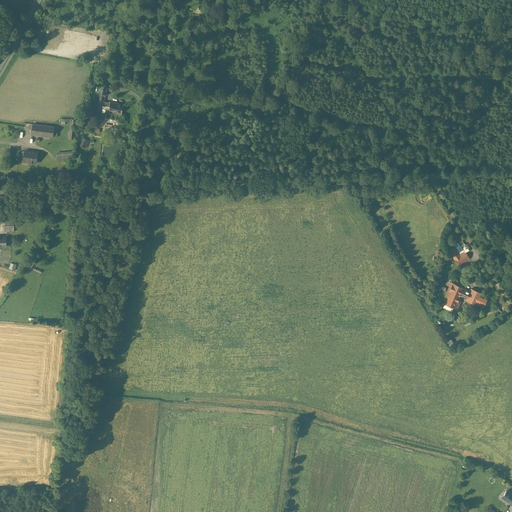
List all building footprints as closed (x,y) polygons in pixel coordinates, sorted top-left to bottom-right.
[(107,88),(101,86),(98,100),(104,101),(107,88)] [(123,105),(111,102),(111,103),(110,107),(109,111),(113,112),(113,113),(121,115),(123,105)] [(62,118),(62,123),(70,124),(70,138),(75,138),(75,119),(62,118)] [(54,127),(32,124),(31,134),(53,137),(54,127)] [(83,137),(79,144),(86,148),(90,140),(83,137)] [(38,152),(25,151),(23,161),(36,163),(38,152)] [(11,225),(10,220),(4,220),(5,231),(14,231),(14,225),(11,225)] [(464,244),(461,246),(464,251),(459,254),(460,256),(465,253),(467,248),(464,244)] [(455,249),(450,252),(453,257),(458,254),(455,249)] [(458,254),(453,257),(458,264),(469,258),(465,253),(460,256),(459,254),(458,254)] [(466,289),(451,283),(443,303),(453,307),(457,309),(463,297),(465,298),(467,299),(467,300),(477,304),(483,306),(487,299),(480,296),(481,294),(471,289),(470,292),(466,290),(466,289)]
